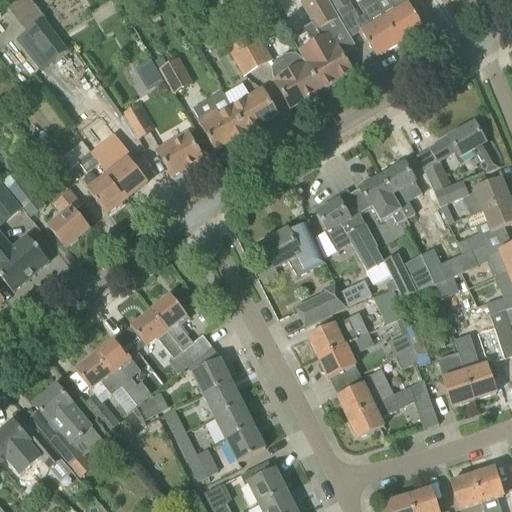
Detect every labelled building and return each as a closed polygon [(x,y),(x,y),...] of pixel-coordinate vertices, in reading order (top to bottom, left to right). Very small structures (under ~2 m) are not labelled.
[(344,29),(327,0),(306,0),(300,4),(312,25),(290,38),(295,48),(303,62),(305,65),(321,92),(324,90),(326,93),(334,88),(332,85),(352,74),(336,47),(334,49),(328,39),(344,29)] [(347,0),(327,0),(336,15),(351,6),(347,0)] [(400,46),(372,0),(352,0),(362,15),(353,20),(361,34),(360,34),(376,60),(400,46)] [(391,0),(372,0),(400,46),(423,31),(404,0),(392,0),(392,1),(391,0)] [(27,34),(17,40),(41,72),(50,65),(67,53),(43,21),(27,34)] [(252,29),(238,37),(258,71),(265,67),(272,63),(271,62),(252,29)] [(258,71),(238,37),(223,46),(243,80),(258,71)] [(303,62),(295,48),(271,62),(272,63),(265,67),(272,80),(290,110),(310,99),(313,101),(318,98),(317,94),(321,92),(305,65),(303,62)] [(158,72),(172,97),(192,86),(177,61),(158,72)] [(261,90),(230,108),(246,136),(277,117),(261,90)] [(246,136),(230,108),(222,94),(191,111),(197,121),(196,122),(215,154),(233,143),(234,145),(245,139),(244,137),(246,136)] [(122,115),(138,142),(152,134),(136,107),(122,115)] [(485,146),(473,125),(448,140),(461,161),(472,155),(484,177),(499,171),(485,146)] [(155,152),(171,179),(202,161),(186,134),(155,152)] [(99,166),(90,154),(89,155),(81,144),(60,160),(46,143),(36,151),(59,180),(77,166),(85,176),(99,166)] [(127,160),(107,176),(127,201),(147,185),(138,175),(139,174),(137,171),(127,160)] [(441,210),(434,196),(428,184),(416,190),(414,186),(415,186),(404,165),(383,177),(403,220),(404,220),(424,208),(428,216),(441,210)] [(428,184),(434,196),(451,189),(451,188),(440,165),(439,166),(423,174),(428,184)] [(127,201),(107,176),(86,192),(98,207),(98,206),(107,217),(127,201)] [(406,222),(404,220),(403,220),(383,177),(359,191),(379,226),(391,219),(396,227),(406,222)] [(7,191),(31,220),(45,209),(21,180),(7,191)] [(462,201),(469,219),(510,202),(501,181),(473,192),(474,195),(468,198),(463,185),(462,184),(451,188),(451,189),(434,196),(441,210),(462,201)] [(0,227),(0,228),(20,211),(0,187),(0,227)] [(62,218),(47,229),(66,251),(89,231),(75,214),(82,208),(69,193),(52,206),(62,218)] [(469,219),(466,220),(470,232),(487,225),(491,235),(511,226),(511,207),(510,202),(469,219)] [(339,203),(316,216),(326,233),(327,234),(324,235),(335,255),(350,247),(366,275),(373,287),(390,278),(383,265),(375,250),(377,250),(358,217),(350,222),(349,220),(339,203)] [(325,267),(306,226),(288,234),(287,232),(261,247),(274,271),(287,264),(296,280),(325,267)] [(456,247),(461,258),(463,257),(463,258),(487,247),(481,235),(456,247)] [(0,236),(0,279),(13,295),(49,264),(26,238),(12,250),(6,243),(0,236)] [(436,251),(440,260),(458,251),(453,242),(436,251)] [(511,247),(484,260),(493,281),(511,273),(511,247)] [(433,252),(421,257),(426,270),(435,288),(445,284),(438,269),(440,268),(433,252)] [(397,257),(383,264),(401,300),(415,293),(397,257)] [(463,257),(461,258),(440,268),(438,269),(445,284),(470,272),(463,258),(463,257)] [(486,307),(490,318),(504,314),(511,310),(511,273),(493,281),(502,301),(486,307)] [(364,284),(339,296),(346,311),(371,298),(364,284)] [(295,311),(305,331),(346,311),(339,296),(334,287),(323,292),(325,296),(295,311)] [(184,289),(175,297),(181,305),(191,297),(184,289)] [(386,328),(402,321),(403,320),(392,292),(372,301),(385,329),(386,328)] [(170,298),(150,314),(192,366),(212,351),(202,338),(192,346),(177,327),(186,319),(170,298)] [(501,351),(500,351),(504,362),(511,359),(511,338),(509,330),(511,328),(511,310),(504,314),(490,318),(501,351)] [(192,366),(150,314),(130,329),(147,350),(157,342),(172,362),(168,365),(164,360),(151,371),(164,388),(192,366)] [(412,316),(403,317),(405,326),(414,325),(412,316)] [(307,340),(318,361),(367,337),(358,317),(335,327),(335,326),(307,340)] [(483,357),(500,351),(501,351),(490,318),(472,324),(483,357)] [(387,347),(394,361),(413,352),(407,337),(405,330),(402,321),(386,328),(393,344),(387,347)] [(407,337),(413,352),(417,365),(416,366),(418,370),(430,366),(417,326),(405,330),(407,337)] [(367,337),(318,361),(319,364),(317,368),(320,375),(325,376),(328,381),(355,368),(350,359),(373,348),(367,337)] [(115,341),(95,357),(121,390),(131,382),(121,370),(131,363),(115,341)] [(456,355),(457,357),(458,356),(464,374),(474,403),(496,396),(486,367),(479,369),(473,350),(456,355)] [(413,352),(394,361),(400,374),(416,366),(417,365),(413,352)] [(458,356),(457,357),(437,363),(442,380),(452,410),(474,403),(464,374),(458,356)] [(121,390),(95,357),(75,373),(91,394),(100,387),(110,399),(121,390)] [(191,376),(202,399),(231,384),(220,361),(191,376)] [(336,399),(346,421),(393,398),(381,373),(367,380),(367,385),(336,399)] [(202,399),(213,421),(242,407),(231,384),(202,399)] [(393,398),(346,421),(356,442),(383,429),(380,421),(414,405),(417,415),(432,410),(423,384),(393,398)] [(56,387),(33,407),(46,422),(49,426),(50,424),(60,436),(62,435),(72,447),(79,441),(80,442),(83,439),(83,438),(92,431),(72,407),(72,406),(69,403),(56,387)] [(136,410),(138,408),(150,399),(140,387),(127,397),(136,410)] [(84,406),(103,429),(115,420),(96,397),(84,406)] [(138,408),(146,422),(160,415),(153,400),(138,408)] [(163,418),(174,441),(185,435),(176,418),(181,415),(182,417),(197,409),(194,403),(163,418)] [(213,421),(224,443),(254,429),(242,407),(213,421)] [(35,473),(20,455),(31,446),(13,424),(0,434),(0,455),(23,483),(35,473)] [(254,429),(224,443),(236,466),(265,451),(254,429)] [(60,436),(50,444),(69,467),(81,457),(72,447),(62,435),(60,436)] [(174,441),(185,463),(196,457),(185,435),(174,441)] [(30,451),(48,473),(61,462),(42,440),(30,451)] [(81,457),(69,467),(79,479),(91,470),(81,457)] [(196,457),(185,463),(196,486),(207,480),(196,457)] [(494,470),(472,477),(481,506),(504,499),(494,470)] [(246,486),(257,508),(286,494),(275,471),(246,486)] [(481,506),(472,477),(450,485),(458,511),(482,511),(481,507),(481,506)] [(219,488),(203,497),(210,511),(212,511),(220,509),(225,506),(228,504),(219,488)] [(437,511),(431,491),(408,498),(413,511),(437,511)] [(257,508),(258,511),(295,511),(286,494),(257,508)] [(413,511),(408,498),(386,505),(388,511),(413,511)] [(511,511),(511,499),(496,505),(498,511),(511,511)]
